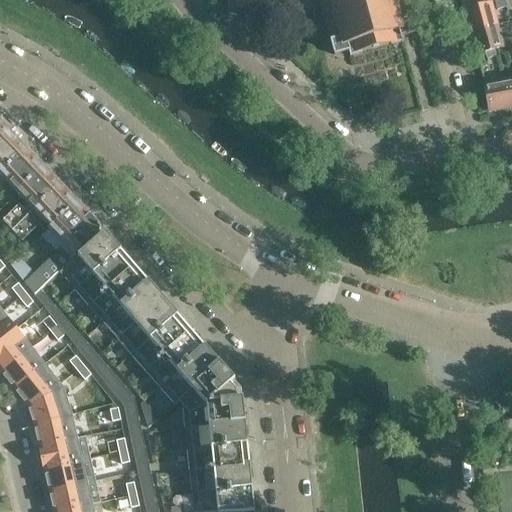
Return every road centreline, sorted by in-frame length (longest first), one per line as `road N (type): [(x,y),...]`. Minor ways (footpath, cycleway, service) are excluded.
road 1 (residential): [(0,88),(117,216),(260,340)]
road 2 (residential): [(469,151),(401,164),(340,151),(180,0)]
road 3 (tertiary): [(287,262),(66,98),(0,61)]
road 4 (residential): [(460,511),(447,391),(461,326)]
road 5 (tertiary): [(461,326),(287,262)]
road 6 (residential): [(287,511),(260,340)]
road 7 (residential): [(469,151),(442,18)]
